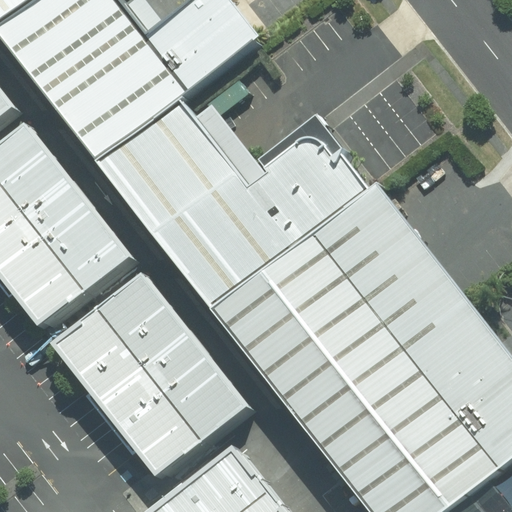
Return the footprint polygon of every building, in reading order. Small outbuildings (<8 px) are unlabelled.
[(0,0),(0,21),(27,56),(98,0),(0,0)] [(98,0),(27,56),(218,299),(242,333),(400,212),(357,158),(294,207),(219,111),(287,59),(244,4),(177,56),(133,0),(98,0)] [(0,157),(43,125),(0,69),(0,157)] [(161,278),(58,144),(0,188),(0,258),(69,348),(161,278)] [(242,333),(379,511),(489,511),(511,495),(511,327),(415,201),(400,212),(242,333)] [(273,426),(169,287),(75,357),(179,496),(273,426)] [(298,511),(264,468),(207,511),(298,511)]
